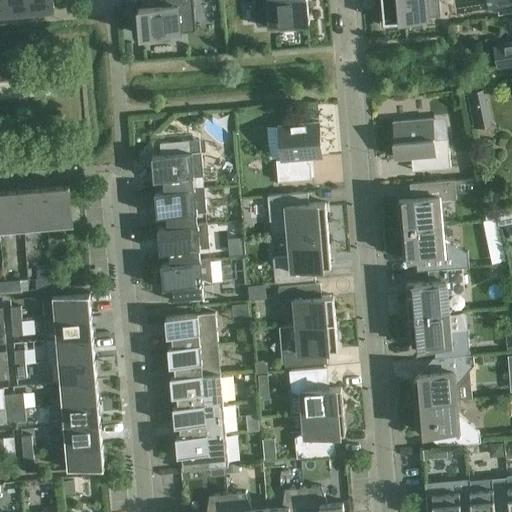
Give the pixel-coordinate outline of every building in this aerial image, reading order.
[(30,9),(29,0),(5,0),(6,11),(30,9)] [(29,0),(30,9),(55,7),(54,0),(29,0)] [(197,31),(194,0),(161,0),(162,6),(140,8),(142,36),(153,35),(153,41),(171,40),(171,34),(197,31)] [(255,0),(258,26),(280,24),(281,30),(298,29),(298,23),(310,22),(308,0),(255,0)] [(428,0),(383,0),(384,8),(380,8),(382,27),(407,25),(406,20),(431,17),(428,0)] [(508,23),(509,4),(489,3),(488,22),(508,23)] [(511,43),(493,47),(497,68),(511,64),(511,43)] [(496,82),(511,80),(511,68),(495,70),(496,82)] [(422,156),(424,171),(451,168),(449,139),(435,140),(433,119),(394,122),(396,140),(395,140),(396,158),(422,156)] [(282,158),(277,159),(279,182),(312,179),(311,157),(322,156),(320,122),(280,126),(282,158)] [(165,179),(166,191),(195,188),(194,177),(204,176),(202,152),(192,152),(191,141),(161,143),(162,155),(153,156),(155,180),(165,179)] [(458,199),(456,180),(411,184),(413,205),(401,206),(402,228),(442,225),(441,209),(456,199),(458,199)] [(71,203),(70,186),(46,188),(49,225),(73,223),(73,222),(83,221),(81,203),(71,203)] [(49,225),(46,188),(22,190),(25,227),(49,225)] [(207,212),(205,188),(195,188),(166,191),(156,192),(158,216),(168,215),(169,227),(198,224),(197,213),(207,212)] [(25,227),(22,190),(0,191),(0,222),(1,229),(25,227)] [(310,204),(309,192),(268,196),(271,221),(288,220),(289,238),(329,235),(326,203),(310,204)] [(210,248),(208,224),(208,223),(198,224),(169,227),(159,228),(161,252),(171,251),(172,263),(201,260),(200,249),(210,248)] [(444,241),(442,225),(402,228),(404,251),(416,250),(418,271),(429,270),(463,267),(470,267),(469,251),(466,251),(444,241)] [(332,267),(329,235),(289,238),(291,256),(274,258),(276,283),(316,280),(315,268),(332,267)] [(213,284),(211,260),(211,259),(201,260),(172,263),(162,264),(164,288),(174,287),(175,299),(169,299),(170,300),(206,297),(205,296),(203,285),(213,284)] [(465,293),(463,267),(429,270),(430,282),(407,284),(410,316),(450,313),(448,294),(465,293)] [(68,276),(52,278),(53,288),(69,287),(68,276)] [(53,288),(52,278),(37,279),(37,289),(53,288)] [(21,280),(5,282),(6,292),(22,291),(21,280)] [(296,312),(297,326),(337,323),(335,303),(331,303),(330,296),(322,297),(321,284),(279,287),(280,302),(290,301),(291,313),(296,312)] [(93,315),(91,293),(42,297),(44,319),(93,315)] [(22,306),(11,307),(13,322),(23,321),(22,306)] [(178,335),(179,346),(219,342),(216,313),(167,317),(168,336),(178,335)] [(451,331),(450,313),(410,316),(413,348),(435,346),(436,358),(471,355),(469,330),(451,331)] [(94,336),(93,315),(44,319),(46,340),(94,336)] [(24,335),(23,321),(13,322),(14,336),(24,335)] [(338,342),(337,323),(297,326),(298,340),(293,340),(294,352),(284,353),(286,367),(328,363),(327,350),(335,350),(334,343),(338,342)] [(96,358),(94,336),(46,340),(48,362),(59,361),(96,358)] [(221,372),(219,344),(219,342),(179,346),(169,346),(171,366),(180,365),(181,376),(221,372)] [(25,350),(15,351),(16,365),(27,364),(25,350)] [(0,365),(9,365),(7,351),(0,351),(0,365)] [(471,355),(436,358),(434,358),(435,373),(431,377),(426,373),(421,373),(415,380),(417,404),(457,400),(456,387),(475,365),(474,355),(471,355)] [(98,380),(96,358),(59,361),(61,383),(98,380)] [(28,378),(27,364),(16,365),(17,379),(28,378)] [(0,380),(10,380),(9,365),(0,365),(0,380)] [(330,382),(328,367),(290,371),(292,392),(293,392),(303,396),(304,414),(344,410),(342,387),(327,388),(327,382),(330,382)] [(224,402),(221,374),(221,372),(181,376),(172,376),(173,396),(183,395),(184,405),(224,402)] [(100,401),(98,380),(61,383),(63,405),(100,401)] [(25,393),(19,394),(15,394),(16,408),(26,407),(25,393)] [(16,408),(15,394),(5,394),(6,409),(16,408)] [(458,414),(457,400),(417,404),(419,428),(426,433),(431,433),(435,428),(440,432),(441,446),(481,443),(480,432),(458,414)] [(102,423),(100,401),(63,405),(51,406),(53,427),(65,426),(102,423)] [(227,432),(224,404),(224,402),(184,405),(174,406),(176,426),(185,425),(186,435),(227,432)] [(27,422),(26,407),(16,408),(17,422),(27,422)] [(17,422),(16,408),(6,409),(7,423),(17,422)] [(346,433),(344,410),(304,414),(306,431),(297,437),(296,437),(298,458),(336,455),(335,440),(332,440),(331,434),(346,433)] [(104,445),(102,423),(65,426),(67,448),(104,445)] [(229,464),(227,433),(227,432),(186,435),(177,436),(179,456),(188,455),(189,467),(229,464)] [(33,436),(22,437),(24,451),(34,450),(33,436)] [(16,451),(15,437),(4,438),(5,452),(16,451)] [(105,467),(104,445),(67,448),(68,470),(105,467)] [(35,464),(34,450),(24,451),(25,465),(35,464)] [(17,465),(16,451),(5,452),(7,466),(17,465)] [(510,511),(510,487),(509,487),(508,477),(471,480),(473,511),(510,511)] [(473,511),(471,480),(471,479),(449,481),(425,483),(427,511),(473,511)] [(345,511),(344,502),(328,503),(322,486),(304,487),(306,511),(345,511)] [(306,511),(304,487),(286,489),(283,507),(268,508),(267,511),(306,511)] [(267,511),(268,508),(252,509),(246,492),(228,494),(229,511),(267,511)] [(229,511),(228,494),(210,495),(207,511),(229,511)]
